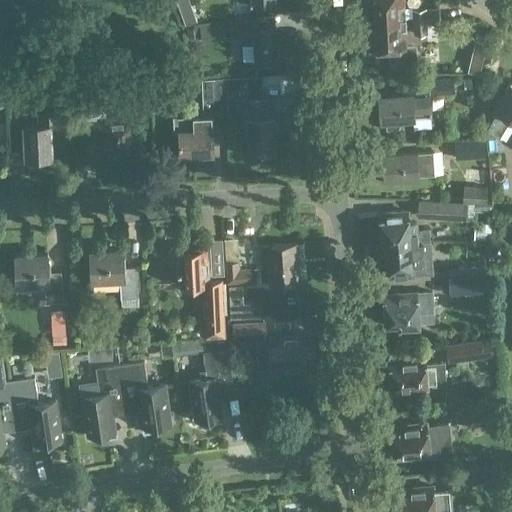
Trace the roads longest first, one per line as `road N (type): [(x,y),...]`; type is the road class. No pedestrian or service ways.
road 1 (residential): [(0,507),(354,455)]
road 2 (residential): [(0,211),(336,194)]
road 3 (residential): [(354,455),(336,194)]
road 4 (residential): [(336,194),(329,0)]
